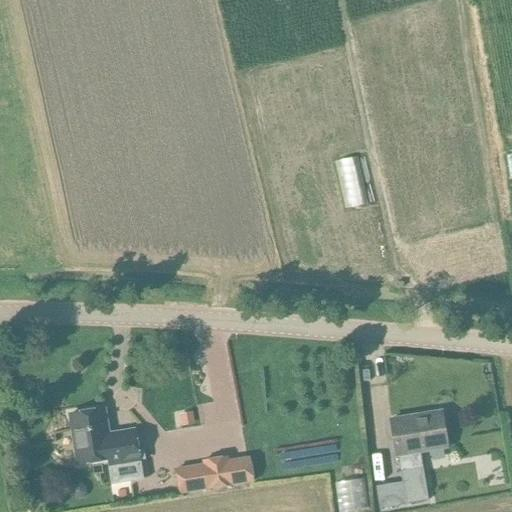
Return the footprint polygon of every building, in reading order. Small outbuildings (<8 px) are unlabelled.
[(335,160),(347,207),(369,202),(357,154),(335,160)] [(104,409),(71,415),(79,465),(110,460),(111,466),(145,460),(144,450),(137,451),(134,430),(108,434),(104,409)] [(441,412),(391,421),(397,456),(398,456),(401,473),(423,469),(420,452),(447,448),(441,412)] [(194,424),(193,413),(181,415),(183,426),(194,424)] [(227,458),(202,461),(206,490),(231,486),(227,458)] [(423,469),(401,473),(402,483),(406,505),(428,501),(423,469)] [(334,482),(337,511),(342,511),(368,508),(363,478),(334,482)]
